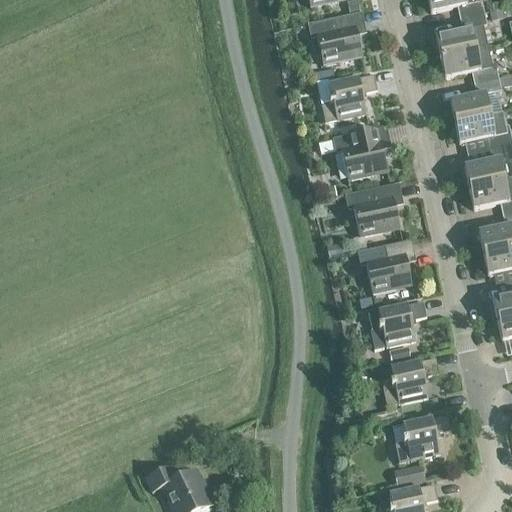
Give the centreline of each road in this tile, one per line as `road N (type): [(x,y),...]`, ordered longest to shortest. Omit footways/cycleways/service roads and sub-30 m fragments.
road 1 (unclassified): [(290,511),(294,281),(224,0)]
road 2 (residential): [(475,384),(390,0)]
road 3 (residential): [(472,511),(495,480),(475,384)]
